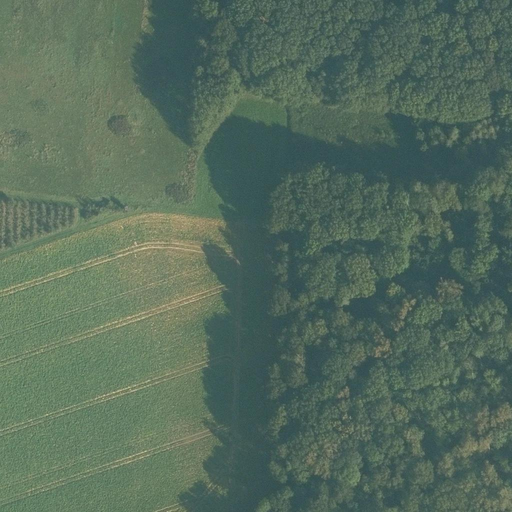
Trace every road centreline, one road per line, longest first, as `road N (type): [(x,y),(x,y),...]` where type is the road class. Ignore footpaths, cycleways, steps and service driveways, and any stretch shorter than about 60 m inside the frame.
road 1 (track): [(244,511),(511,163)]
road 2 (track): [(291,0),(207,129)]
